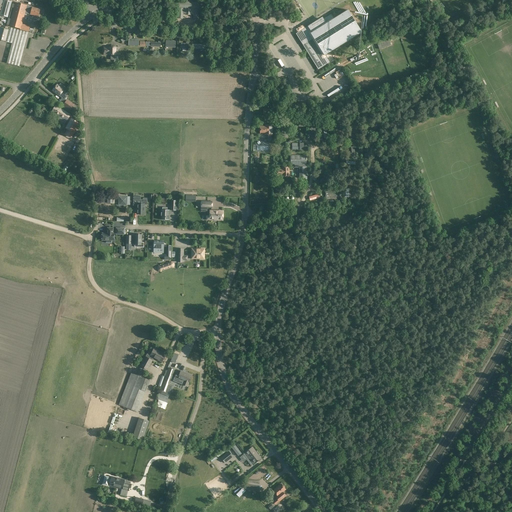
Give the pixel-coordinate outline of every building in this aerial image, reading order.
[(4,0),(3,0),(0,14),(0,15),(8,17),(12,2),(4,0)] [(180,2),(179,19),(183,19),(183,14),(186,14),(186,15),(191,15),(191,14),(194,14),(193,20),(199,20),(200,3),(188,2),(188,0),(181,0),(182,2),(180,2)] [(9,26),(21,30),(28,32),(30,27),(22,25),(25,13),(26,10),(31,12),(30,15),(38,17),(40,10),(32,8),(27,6),(15,3),(15,5),(9,26)] [(348,10),(334,19),(331,14),(312,26),(311,25),(296,34),(315,64),(318,69),(320,68),(329,62),(325,55),(361,32),(360,29),(348,10)] [(10,28),(9,30),(0,27),(0,40),(12,43),(7,63),(20,67),(29,33),(10,28)] [(388,39),(377,43),(379,49),(391,45),(388,39)] [(104,47),(104,55),(111,55),(111,60),(115,60),(115,55),(115,47),(115,46),(111,46),(111,47),(104,47)] [(65,100),(66,98),(67,97),(66,96),(67,93),(65,92),(67,89),(67,88),(61,84),(59,86),(57,85),(53,91),(63,99),(60,103),(70,111),(74,106),(67,100),(67,101),(65,100)] [(52,112),(51,115),(54,117),(56,114),(61,117),(58,122),(64,125),(70,115),(56,106),(52,112)] [(66,129),(68,130),(72,132),(74,133),(75,134),(80,124),(72,119),(66,129)] [(342,124),(335,126),(337,137),(345,136),(342,124)] [(265,125),(265,127),(260,127),(260,134),(265,134),(265,135),(273,135),(273,126),(265,125)] [(306,165),(306,156),(290,156),(290,165),(306,165)] [(373,170),(372,169),(373,168),(370,165),(361,174),(363,177),(366,174),(368,175),(373,170)] [(282,169),(277,169),(278,176),(283,176),(283,177),(290,177),(289,167),(282,168),(282,169)] [(307,167),(299,167),(299,179),(307,178),(307,167)] [(373,188),(372,187),(374,185),(372,183),(363,190),(365,192),(370,188),(371,189),(373,188)] [(133,196),(133,206),(137,206),(137,214),(144,214),(145,204),(147,205),(147,200),(140,200),(140,196),(133,196)] [(118,197),(118,206),(127,206),(127,197),(118,197)] [(161,220),(169,220),(169,210),(167,210),(167,207),(162,207),(162,210),(162,212),(161,212),(161,217),(161,220)] [(223,211),(210,211),(210,219),(214,220),(213,220),(218,220),(222,220),(223,211)] [(107,233),(102,233),(102,240),(106,240),(106,243),(112,243),(112,240),(114,241),(114,234),(113,233),(113,228),(107,228),(107,233)] [(142,235),(135,235),(134,244),(138,245),(138,247),(144,247),(144,242),(141,242),(142,235)] [(154,241),(154,253),(163,253),(164,241),(154,241)] [(195,255),(195,258),(204,258),(204,249),(192,249),(192,255),(195,255)] [(173,267),(171,262),(159,266),(161,271),(173,267)] [(154,349),(151,356),(154,358),(162,362),(166,355),(154,349)] [(150,367),(154,358),(151,356),(149,355),(148,357),(146,356),(142,364),(140,368),(133,386),(146,391),(151,380),(142,376),(145,369),(148,370),(149,367),(150,367)] [(166,377),(170,379),(174,369),(169,367),(165,377),(166,377)] [(177,373),(175,378),(178,379),(184,381),(183,385),(188,387),(189,383),(192,375),(181,371),(180,374),(177,373)] [(165,392),(170,379),(166,377),(165,377),(160,390),(165,392)] [(133,386),(125,407),(138,413),(146,391),(133,386)] [(132,437),(143,440),(149,421),(139,418),(132,437)] [(236,455),(241,452),(236,443),(231,446),(236,455)] [(252,448),(246,453),(251,460),(250,461),(253,465),(261,459),(252,448)] [(229,452),(221,458),(225,464),(234,457),(229,452)] [(286,497),(283,492),(286,490),(282,485),(283,483),(282,482),(286,479),(284,476),(273,485),(277,488),(273,492),(276,497),(275,498),(276,500),(273,502),(275,505),(286,497)] [(112,477),(110,487),(121,490),(120,496),(126,497),(128,491),(130,485),(124,483),(124,480),(112,477)] [(247,481),(246,487),(259,489),(260,482),(247,481)] [(151,501),(143,499),(142,506),(150,507),(151,501)]
